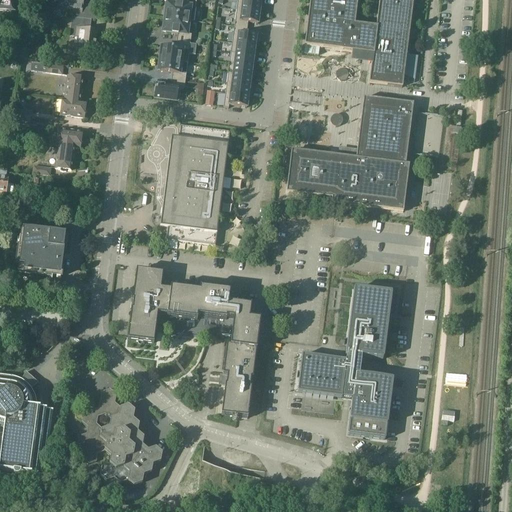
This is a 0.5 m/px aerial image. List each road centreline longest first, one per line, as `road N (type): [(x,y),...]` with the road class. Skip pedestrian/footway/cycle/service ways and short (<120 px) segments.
road 1 (residential): [(265,452),(197,430),(100,344),(122,105)]
road 2 (residential): [(122,105),(257,116),(268,100),(281,0)]
